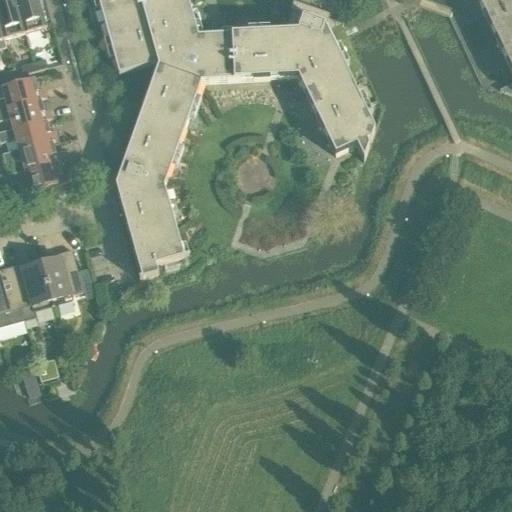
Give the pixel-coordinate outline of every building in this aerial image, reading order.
[(26,0),(15,3),(25,37),(46,31),(37,0),(26,0)] [(97,0),(119,77),(154,67),(157,67),(158,71),(117,189),(130,239),(134,254),(143,283),(147,282),(156,280),(159,279),(156,269),(184,261),(165,191),(201,87),(298,82),(336,160),(341,158),(356,150),(364,166),(375,134),(374,133),(352,86),(354,85),(360,69),(355,58),(341,27),(342,27),(342,26),(340,25),(333,22),(308,13),(307,15),(294,10),(284,36),(226,39),(211,40),(199,41),(187,0),(97,0)] [(511,0),(474,0),(487,27),(484,29),(477,14),(454,24),(481,80),(503,70),(487,36),(491,35),(511,78),(511,87),(504,91),(502,95),(511,98),(511,0)] [(0,28),(4,43),(25,37),(15,3),(0,7),(0,28)] [(35,74),(48,71),(45,62),(33,66),(35,74)] [(23,78),(35,74),(33,66),(21,69),(23,78)] [(44,93),(39,94),(35,81),(0,90),(0,101),(4,101),(7,111),(41,102),(41,103),(46,101),(44,93)] [(45,116),(41,103),(41,102),(7,111),(0,112),(0,124),(10,121),(13,132),(46,123),(47,123),(52,122),(50,115),(45,116)] [(50,135),(47,123),(46,123),(13,132),(0,135),(0,146),(16,142),(19,152),(19,153),(52,144),(57,143),(55,134),(50,135)] [(56,157),(52,144),(19,153),(19,152),(2,157),(5,168),(22,163),(25,173),(25,174),(58,165),(63,164),(61,155),(56,157)] [(25,173),(8,178),(10,188),(18,186),(21,198),(31,195),(69,185),(66,176),(61,177),(58,165),(25,174),(25,173)] [(51,306),(84,297),(72,254),(58,258),(60,263),(41,268),(51,306)] [(51,306),(41,268),(24,273),(22,268),(8,272),(20,314),(23,324),(35,321),(33,311),(51,306)] [(23,324),(20,314),(8,272),(0,273),(0,331),(23,325),(23,324)] [(88,272),(78,275),(84,297),(85,303),(96,300),(88,272)]
